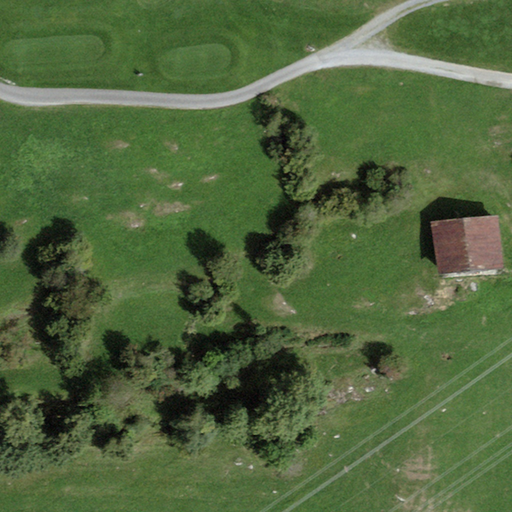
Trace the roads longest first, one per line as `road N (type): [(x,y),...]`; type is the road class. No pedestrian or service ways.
road 1 (track): [(0,89),(201,101),(242,96),(347,52),(386,21),(435,0)]
road 2 (track): [(347,52),(511,74)]
